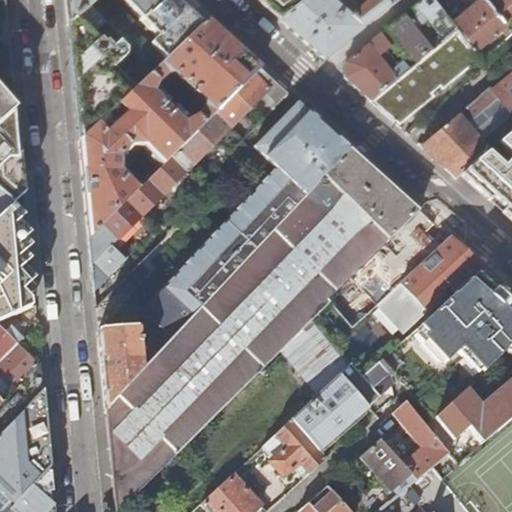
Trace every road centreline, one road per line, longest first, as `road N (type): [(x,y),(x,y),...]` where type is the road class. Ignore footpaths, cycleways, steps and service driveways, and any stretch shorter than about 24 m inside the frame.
road 1 (residential): [(86,511),(39,0)]
road 2 (residential): [(215,0),(511,272)]
